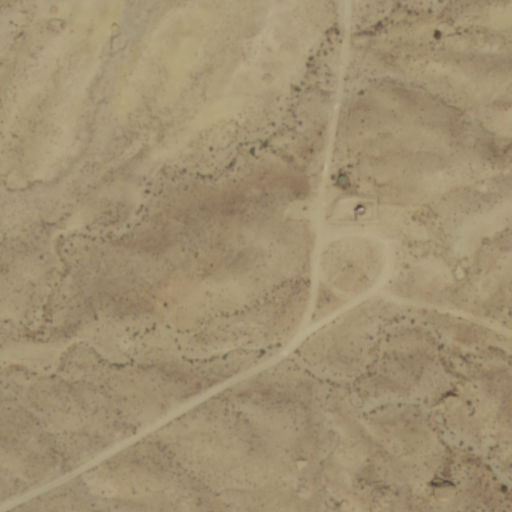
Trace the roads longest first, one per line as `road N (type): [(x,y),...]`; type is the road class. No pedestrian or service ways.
road 1 (track): [(46,511),(356,350),(511,335)]
road 2 (track): [(356,350),(360,196),(379,0)]
